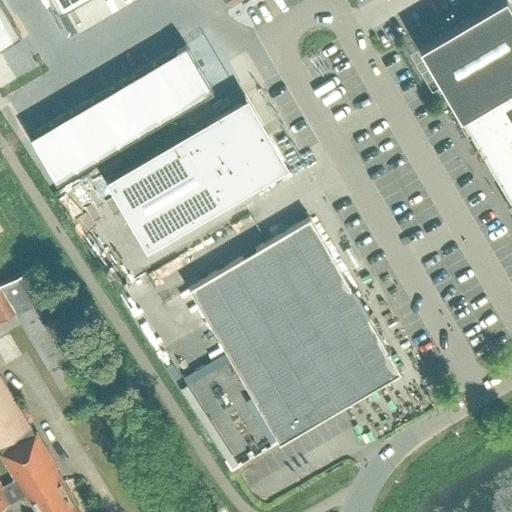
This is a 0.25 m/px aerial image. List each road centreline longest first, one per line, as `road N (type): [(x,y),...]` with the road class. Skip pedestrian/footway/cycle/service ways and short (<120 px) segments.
road 1 (unclassified): [(479,392),(290,70),(282,54),(286,30),(314,10),(339,18),(511,312)]
road 2 (unknown): [(18,0),(41,42),(78,52),(188,0)]
road 3 (unclassified): [(353,511),(366,478),(392,447),(479,392)]
